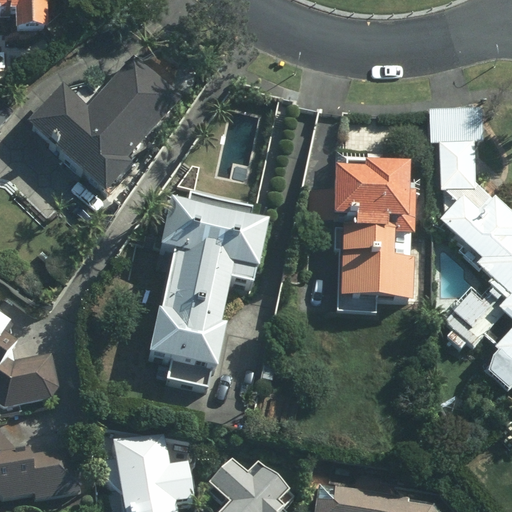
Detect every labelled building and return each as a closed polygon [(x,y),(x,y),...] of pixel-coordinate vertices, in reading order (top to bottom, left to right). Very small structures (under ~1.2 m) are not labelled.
[(0,0),(0,15),(20,14),(21,36),(52,34),(50,0),(0,0)] [(137,61),(92,112),(66,88),(31,127),(112,197),(136,170),(132,165),(186,104),(137,61)] [(0,130),(15,115),(0,101),(0,145),(6,139),(0,133),(0,130)] [(416,261),(399,261),(400,223),(413,224),(415,175),(341,172),(339,221),(349,222),(346,304),(414,306),(416,261)] [(511,211),(498,199),(483,215),(466,199),(444,223),(486,262),(479,269),(511,298),(511,302),(503,313),(511,321),(511,339),(484,370),(511,396),(511,211)] [(218,373),(239,270),(263,275),(274,223),(175,203),(165,254),(176,256),(154,360),(218,373)] [(16,329),(0,315),(0,409),(62,401),(56,356),(16,364),(16,329)] [(168,440),(116,448),(126,511),(179,511),(179,506),(196,503),(191,473),(174,475),(168,440)] [(0,511),(92,496),(84,450),(25,459),(0,442),(0,511)] [(295,497),(260,467),(250,478),(236,466),(214,491),(230,506),(231,505),(235,509),(232,511),(286,511),(284,509),(295,497)] [(442,511),(437,506),(338,489),(335,506),(319,504),(317,511),(442,511)]
